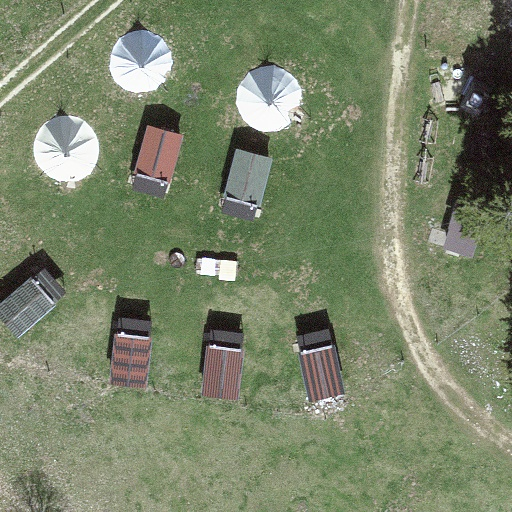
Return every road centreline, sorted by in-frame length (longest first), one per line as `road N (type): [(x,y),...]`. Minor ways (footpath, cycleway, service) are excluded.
road 1 (track): [(511,443),(435,375),(401,307),(390,230),(394,93),(410,0)]
road 2 (track): [(0,84),(101,0)]
